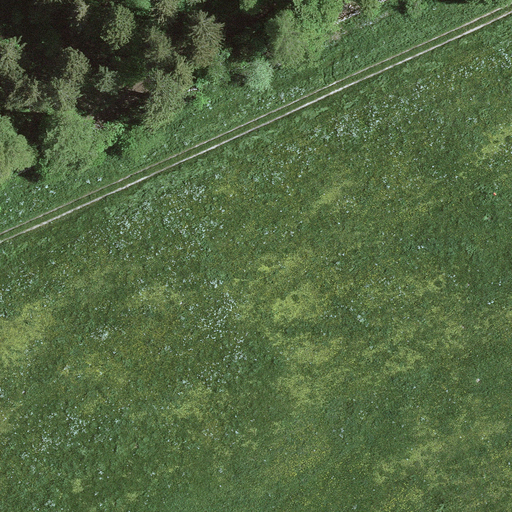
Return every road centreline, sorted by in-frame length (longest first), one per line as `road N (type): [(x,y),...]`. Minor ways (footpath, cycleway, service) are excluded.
road 1 (track): [(511,8),(0,245)]
road 2 (track): [(0,166),(71,131),(278,0)]
